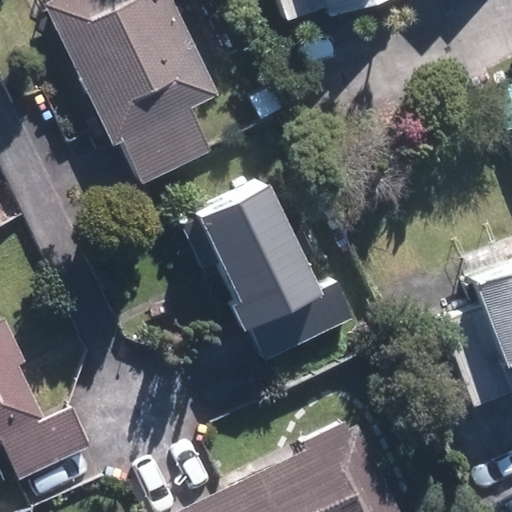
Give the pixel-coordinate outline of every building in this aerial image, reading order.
[(209,147),(189,107),(218,93),(175,0),(43,0),(112,143),(120,138),(141,180),(209,147)] [(274,0),(281,20),(321,7),(324,16),(373,0),(274,0)] [(350,190),(339,168),(318,179),(329,200),(350,190)] [(260,354),(348,313),(330,275),(312,284),(263,181),(193,213),(232,296),(224,300),(237,328),(245,324),(260,354)] [(511,263),(467,281),(477,309),(439,323),(472,409),(510,395),(511,400),(511,263)] [(0,437),(17,475),(88,443),(69,401),(40,415),(0,327),(0,437)] [(388,511),(343,419),(150,511),(388,511)]
